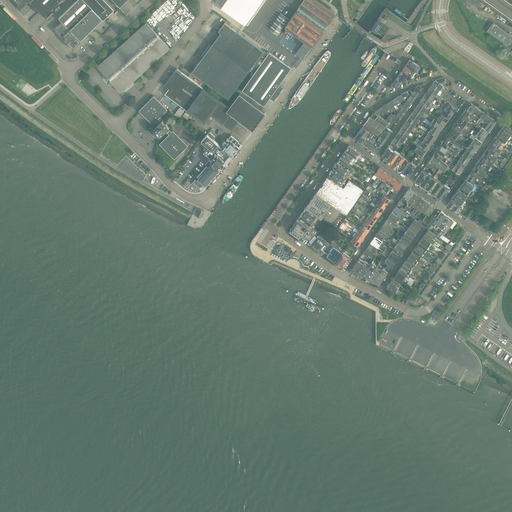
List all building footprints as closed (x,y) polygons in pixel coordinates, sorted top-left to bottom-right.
[(30,0),(29,2),(43,16),(59,0),(30,0)] [(102,20),(105,17),(113,10),(103,0),(77,0),(58,19),(62,22),(57,26),(53,29),(72,49),(80,41),(80,40),(101,19),(102,20)] [(236,0),(225,0),(225,1),(238,10),(242,4),(236,0)] [(249,0),(244,0),(242,4),(255,13),(259,7),(249,0)] [(323,30),(327,24),(328,25),(331,20),(330,20),(331,19),(335,15),(334,14),(315,0),(303,0),(296,11),(297,11),(296,12),(296,11),(285,27),(285,28),(286,29),(283,33),(285,35),(288,30),(304,42),(295,55),(302,60),(310,47),(306,44),(307,43),(311,47),(312,46),(316,42),(315,41),(315,40),(316,41),(319,36),(319,35),(320,36),(323,31),(323,30)] [(225,1),(221,8),(233,17),(238,10),(225,1)] [(242,4),(238,10),(250,19),(255,13),(242,4)] [(238,10),(233,17),(244,24),(246,25),(250,19),(238,10)] [(289,19),(281,13),(269,29),(277,35),(289,19)] [(376,33),(383,24),(383,23),(379,20),(378,20),(372,29),(372,30),(376,33)] [(132,82),(162,55),(170,48),(146,22),(114,51),(115,53),(114,54),(113,53),(99,65),(109,76),(110,75),(113,79),(112,80),(122,90),(130,83),(129,82),(131,81),(132,82)] [(228,99),(263,51),(225,23),(218,31),(221,33),(205,55),(203,55),(202,57),(203,57),(192,72),(228,99)] [(486,28),(486,29),(487,30),(487,31),(507,45),(508,45),(509,45),(510,45),(510,44),(511,44),(511,42),(511,38),(511,35),(511,36),(494,23),(493,23),(492,23),(492,24),(490,23),(486,27),(486,28)] [(279,84),(291,68),(282,61),(269,52),(242,90),(264,106),(270,98),(274,101),(283,87),(279,84)] [(406,65),(415,72),(419,66),(410,60),(406,65)] [(402,71),(407,74),(411,77),(415,72),(406,65),(402,71)] [(229,107),(203,88),(177,68),(173,74),(165,85),(168,88),(164,93),(185,109),(186,110),(187,110),(204,123),(210,115),(231,130),(239,120),(252,131),(265,113),(239,94),(229,107)] [(402,71),(397,78),(403,81),(404,80),(406,76),(407,74),(402,71)] [(392,85),(390,88),(391,88),(402,83),(403,81),(397,78),(393,84),(392,85)] [(446,87),(448,89),(450,86),(448,85),(446,87),(445,86),(443,84),(444,84),(446,83),(444,78),(435,80),(445,87),(446,87)] [(433,83),(446,92),(447,91),(443,88),(445,87),(435,80),(433,83)] [(414,90),(419,93),(423,87),(425,84),(424,83),(417,86),(414,90)] [(431,87),(443,96),(446,92),(433,83),(431,87)] [(402,93),(401,94),(405,99),(409,93),(411,90),(414,91),(414,90),(417,86),(407,90),(402,93)] [(440,96),(442,98),(443,96),(431,87),(428,90),(435,95),(439,98),(440,96)] [(411,90),(409,93),(411,95),(415,98),(419,93),(414,90),(414,91),(411,90)] [(426,93),(433,98),(435,95),(428,90),(426,93)] [(409,93),(405,99),(407,100),(412,103),(415,98),(411,95),(409,93)] [(423,97),(431,102),(433,98),(426,93),(423,97)] [(401,94),(396,97),(400,103),(399,103),(400,104),(401,105),(401,104),(405,99),(401,94)] [(157,118),(166,109),(154,97),(140,111),(152,123),(155,120),(159,124),(161,121),(157,118)] [(396,97),(392,100),(395,105),(394,106),(396,109),(399,107),(401,105),(400,104),(399,103),(400,103),(396,97)] [(421,100),(432,108),(434,104),(431,102),(423,97),(421,100)] [(405,99),(401,104),(403,105),(408,108),(412,103),(407,100),(405,99)] [(392,100),(387,103),(390,108),(392,112),(394,111),(396,109),(394,106),(395,105),(392,100)] [(419,103),(429,111),(430,111),(431,109),(431,108),(432,108),(421,100),(419,103)] [(443,104),(454,112),(457,108),(450,103),(447,101),(445,103),(444,103),(443,104)] [(387,103),(382,107),(387,115),(389,113),(391,112),(392,112),(390,108),(387,103)] [(416,107),(427,114),(429,111),(419,103),(416,107)] [(466,109),(470,112),(475,106),(471,103),(470,104),(469,103),(466,109)] [(399,107),(396,109),(397,110),(399,111),(400,110),(404,113),(405,113),(408,108),(403,105),(401,104),(401,105),(399,107)] [(441,108),(451,115),(454,112),(443,104),(441,108)] [(472,115),(475,116),(479,109),(475,106),(470,112),(470,113),(472,115)] [(382,107),(376,111),(381,115),(384,117),(387,115),(382,107)] [(414,110),(425,118),(425,117),(427,114),(416,107),(414,110)] [(438,111),(449,119),(451,115),(441,108),(438,111)] [(470,118),(474,121),(476,117),(475,116),(472,115),(470,113),(470,112),(466,109),(463,113),(470,118)] [(475,122),(476,122),(483,112),(479,109),(475,116),(476,117),(474,121),(475,122)] [(394,114),(401,119),(404,113),(400,110),(399,111),(397,110),(394,114)] [(412,113),(422,121),(425,118),(414,110),(412,113)] [(439,117),(447,122),(449,119),(438,111),(437,110),(436,112),(441,115),(439,117)] [(373,113),(371,116),(385,126),(391,119),(392,117),(390,116),(389,115),(386,119),(375,112),(374,112),(376,113),(375,114),(374,113),(373,113)] [(477,123),(478,124),(480,121),(482,121),(487,115),(483,112),(476,122),(477,123)] [(391,113),(390,116),(392,117),(391,119),(397,124),(401,119),(394,114),(394,115),(391,113)] [(409,117),(420,124),(422,122),(422,121),(412,113),(409,117)] [(460,117),(475,127),(477,123),(476,122),(475,122),(474,123),(469,120),(470,118),(463,113),(460,117)] [(484,123),(487,125),(492,118),(487,115),(482,121),(484,123)] [(364,125),(378,135),(384,127),(370,116),(364,125)] [(407,120),(418,128),(420,124),(409,117),(407,120)] [(433,118),(444,126),(447,122),(439,117),(438,119),(435,117),(433,118)] [(470,126),(474,129),(474,128),(475,127),(460,117),(458,120),(465,125),(466,125),(468,126),(470,126)] [(431,122),(442,129),(444,126),(433,118),(431,122)] [(482,127),(489,132),(496,122),(496,121),(492,118),(487,125),(484,123),(482,127)] [(405,124),(415,131),(418,128),(407,120),(405,124)] [(466,131),(468,132),(469,131),(464,127),(465,125),(458,120),(455,124),(466,131)] [(161,136),(166,131),(168,128),(169,128),(167,125),(167,124),(166,123),(165,123),(162,121),(161,121),(159,124),(154,129),(154,130),(154,132),(154,133),(157,136),(158,136),(160,136),(161,136)] [(426,124),(439,133),(442,129),(431,122),(430,124),(427,122),(426,123),(426,124)] [(475,127),(487,135),(489,132),(482,127),(481,126),(480,127),(481,128),(480,129),(480,128),(478,126),(479,125),(478,124),(477,123),(475,127)] [(502,128),(511,134),(511,132),(511,127),(505,123),(502,128)] [(411,130),(414,133),(415,131),(405,124),(402,127),(409,132),(411,130)] [(427,129),(437,136),(439,133),(426,124),(425,126),(428,128),(427,129)] [(460,132),(464,135),(466,132),(466,131),(455,124),(453,127),(460,132)] [(354,138),(361,143),(366,135),(367,136),(368,137),(370,134),(371,132),(363,126),(354,138)] [(380,136),(386,140),(392,131),(385,126),(383,129),(384,130),(380,136)] [(400,130),(407,135),(409,132),(402,127),(400,130)] [(451,130),(462,138),(462,137),(463,136),(462,136),(459,134),(460,132),(453,127),(451,130)] [(477,133),(485,138),(487,135),(475,127),(474,128),(476,130),(478,132),(477,133)] [(187,144),(172,130),(171,131),(168,128),(166,131),(168,133),(158,143),(173,158),(187,144)] [(421,130),(434,140),(437,136),(427,129),(426,131),(422,128),(421,130)] [(499,132),(508,138),(509,136),(511,137),(511,134),(502,128),(499,132)] [(195,179),(191,183),(200,191),(204,187),(203,186),(204,185),(205,186),(219,170),(219,169),(220,168),(221,169),(224,164),(223,163),(225,161),(225,160),(230,155),(231,157),(239,148),(239,147),(241,145),(238,143),(238,142),(231,136),(230,137),(229,138),(228,137),(227,138),(227,139),(229,141),(227,143),(224,140),(221,143),(222,143),(220,146),(218,144),(213,139),(215,137),(211,134),(214,131),(212,129),(207,134),(201,141),(205,144),(209,148),(203,153),(206,156),(210,159),(205,165),(208,167),(198,179),(199,180),(198,181),(195,179)] [(422,136),(432,143),(434,140),(421,130),(419,129),(418,131),(423,135),(422,136)] [(397,134),(405,139),(407,135),(400,130),(397,134)] [(457,138),(461,141),(463,139),(462,138),(451,130),(448,134),(456,139),(457,138)] [(362,143),(365,146),(374,134),(371,132),(370,134),(371,135),(369,137),(368,137),(367,136),(362,143)] [(503,142),(504,143),(506,141),(507,141),(509,139),(508,138),(499,132),(496,136),(503,142)] [(475,136),(482,142),(485,138),(477,133),(475,136)] [(365,146),(369,148),(374,141),(372,139),(375,135),(374,134),(365,146)] [(395,137),(402,142),(405,139),(397,134),(395,137)] [(417,138),(429,147),(432,143),(422,136),(419,134),(417,138)] [(448,134),(446,137),(460,148),(461,146),(462,145),(463,144),(461,143),(460,144),(457,142),(457,143),(454,141),(456,139),(448,134)] [(472,139),(480,145),(482,142),(475,136),(471,134),(469,137),(472,139)] [(493,140),(504,147),(506,144),(504,143),(503,142),(496,136),(493,140)] [(396,147),(398,148),(402,142),(395,137),(392,141),(396,144),(395,145),(396,147)] [(454,146),(459,149),(460,148),(446,137),(443,141),(451,146),(452,145),(454,146)] [(470,143),(478,148),(480,145),(472,139),(471,140),(467,137),(466,140),(470,143)] [(414,141),(427,150),(429,147),(417,138),(414,141)] [(491,143),(503,152),(504,150),(503,149),(504,147),(493,140),(491,143)] [(369,148),(376,153),(382,145),(378,142),(377,141),(376,142),(374,141),(369,148)] [(413,149),(417,152),(423,156),(427,150),(414,141),(412,143),(416,145),(413,149)] [(441,144),(455,155),(457,153),(458,151),(456,150),(454,151),(449,148),(451,146),(443,141),(441,144)] [(382,157),(386,161),(394,149),(396,147),(395,145),(391,143),(382,156),(382,157)] [(470,143),(468,146),(475,151),(478,148),(470,143)] [(489,146),(500,154),(501,152),(503,153),(503,152),(491,143),(489,146)] [(451,157),(453,158),(454,156),(455,155),(441,144),(438,148),(446,153),(447,151),(452,155),(451,157)] [(347,148),(345,151),(358,159),(360,161),(362,157),(363,155),(349,145),(347,149),(347,148)] [(462,145),(461,146),(473,155),(475,151),(468,146),(467,145),(466,147),(462,145)] [(464,153),(471,158),(473,155),(461,146),(460,148),(459,149),(459,150),(462,152),(464,153)] [(486,149),(497,157),(500,154),(489,146),(486,149)] [(447,159),(450,162),(452,159),(453,158),(451,157),(450,158),(445,155),(446,153),(438,148),(436,151),(447,159)] [(386,161),(392,164),(400,153),(394,149),(386,161)] [(484,153),(495,160),(497,157),(486,149),(484,153)] [(457,152),(457,153),(468,161),(471,158),(464,153),(462,155),(461,154),(460,154),(462,152),(459,150),(458,151),(457,152)] [(345,151),(342,156),(352,164),(354,161),(356,162),(358,159),(345,151)] [(433,155),(444,162),(447,159),(436,151),(433,155)] [(403,172),(408,176),(409,176),(423,156),(417,152),(411,161),(403,172)] [(392,164),(398,169),(406,157),(400,153),(392,164)] [(455,155),(454,156),(456,157),(457,155),(460,157),(459,159),(466,164),(468,161),(457,153),(455,155)] [(482,156),(493,164),(495,160),(484,153),(482,156)] [(439,168),(443,170),(447,165),(444,162),(433,155),(429,161),(435,164),(437,166),(439,168)] [(453,158),(452,159),(455,161),(456,162),(464,168),(466,164),(459,159),(458,161),(457,160),(456,159),(457,158),(456,157),(454,156),(453,158)] [(479,159),(490,167),(493,164),(482,156),(479,159)] [(349,170),(353,173),(355,170),(350,167),(349,168),(348,168),(349,167),(348,166),(350,163),(341,157),(337,162),(349,170)] [(398,169),(403,172),(411,161),(406,157),(398,169)] [(454,166),(461,171),(464,168),(456,162),(452,159),(450,162),(450,163),(452,164),(453,163),(455,164),(456,164),(454,166)] [(477,163),(488,170),(490,167),(479,159),(477,163)] [(346,176),(349,170),(337,162),(333,168),(334,168),(345,176),(346,176)] [(475,166),(486,173),(488,170),(477,163),(475,166)] [(447,166),(459,174),(461,171),(454,166),(453,165),(452,167),(449,164),(447,166)] [(416,182),(420,185),(428,174),(426,173),(429,169),(428,168),(425,166),(415,180),(416,182)] [(483,175),(485,176),(487,174),(486,173),(475,166),(473,169),(482,176),(483,175)] [(377,181),(379,178),(384,171),(382,169),(383,169),(380,167),(380,168),(379,167),(376,172),(374,175),(373,176),(372,178),(377,181)] [(328,176),(341,185),(347,177),(346,176),(345,176),(334,168),(332,171),(331,170),(329,173),(330,174),(328,176)] [(480,179),(482,180),(484,177),(482,176),(473,169),(470,172),(480,179)] [(377,185),(380,187),(382,184),(389,174),(387,173),(387,172),(385,170),(384,171),(379,178),(381,180),(377,185)] [(468,176),(478,183),(480,179),(470,172),(468,176)] [(386,188),(387,186),(393,177),(391,176),(392,175),(389,174),(382,184),(384,185),(384,186),(386,188)] [(420,185),(425,188),(433,178),(428,174),(420,185)] [(331,204),(346,215),(364,190),(349,180),(343,187),(341,185),(328,176),(323,183),(321,186),(316,193),(331,204)] [(474,185),(475,186),(478,183),(468,176),(466,179),(474,185)] [(385,194),(387,196),(390,190),(397,180),(396,179),(394,177),(393,177),(387,186),(389,188),(388,190),(385,194)] [(425,188),(431,192),(438,182),(433,178),(425,188)] [(470,189),(472,191),(474,189),(472,187),(474,185),(466,179),(462,184),(470,189)] [(389,197),(391,199),(402,184),(400,182),(401,182),(398,180),(398,181),(397,180),(390,190),(393,192),(389,197)] [(431,192),(436,196),(443,185),(438,182),(431,192)] [(467,194),(469,196),(471,193),(472,191),(470,189),(462,184),(459,188),(467,194)] [(436,196),(441,200),(449,189),(443,185),(436,196)] [(402,207),(407,200),(413,191),(410,188),(408,188),(396,206),(400,209),(402,207)] [(463,199),(465,201),(467,199),(464,198),(467,194),(459,188),(455,193),(463,199)] [(380,199),(388,204),(391,200),(377,190),(375,192),(382,196),(380,199)] [(405,212),(407,209),(418,194),(413,191),(407,200),(409,202),(405,207),(404,209),(402,207),(400,209),(405,212)] [(318,216),(321,218),(331,204),(316,193),(306,207),(318,216)] [(452,199),(462,206),(463,204),(461,203),(463,199),(455,193),(452,199)] [(407,209),(409,210),(413,205),(415,206),(422,197),(418,194),(407,209)] [(374,197),(373,200),(374,201),(385,208),(388,204),(380,199),(379,201),(374,197)] [(413,213),(415,215),(426,200),(422,197),(415,206),(417,208),(413,213)] [(447,204),(459,213),(463,207),(462,206),(452,199),(447,204)] [(415,215),(418,216),(422,211),(424,212),(430,203),(426,200),(415,215)] [(374,207),(382,212),(385,208),(374,201),(372,203),(371,203),(370,205),(374,207)] [(418,220),(423,224),(434,207),(434,206),(430,203),(424,212),(418,220)] [(404,215),(408,217),(409,215),(405,212),(400,209),(396,206),(394,208),(404,215)] [(302,212),(313,220),(314,218),(316,220),(318,216),(306,207),(302,212)] [(368,209),(379,217),(382,212),(374,207),(372,210),(369,207),(368,209)] [(392,212),(405,221),(406,219),(404,218),(404,217),(402,216),(404,215),(394,208),(392,212)] [(368,216),(376,221),(379,217),(368,209),(365,213),(368,216)] [(434,226),(436,228),(446,214),(441,211),(434,222),(436,223),(434,226)] [(299,217),(310,225),(311,223),(313,225),(315,221),(313,220),(302,212),(299,217)] [(398,219),(404,222),(405,221),(392,212),(390,215),(397,220),(398,219)] [(436,228),(440,231),(450,217),(446,214),(436,228)] [(398,226),(400,228),(401,226),(396,223),(397,220),(390,215),(387,219),(398,226)] [(362,218),(373,225),(376,221),(368,216),(367,218),(363,216),(362,218)] [(305,238),(310,241),(314,236),(318,231),(310,225),(299,217),(291,228),(291,229),(289,232),(299,239),(301,236),(301,237),(302,236),(305,238)] [(410,221),(420,228),(422,224),(412,217),(410,221)] [(440,231),(445,234),(454,220),(450,217),(440,231)] [(362,224),(370,229),(373,225),(362,218),(361,220),(364,222),(362,224)] [(393,226),(396,228),(398,226),(387,219),(385,222),(392,227),(393,226)] [(410,226),(417,231),(420,228),(410,221),(406,219),(405,221),(404,222),(406,223),(407,221),(409,222),(409,223),(411,224),(410,226)] [(382,225),(396,235),(396,234),(397,233),(391,229),(392,227),(385,222),(382,225)] [(356,226),(367,234),(370,229),(362,224),(361,227),(357,224),(356,224),(355,225),(356,226)] [(402,226),(415,235),(417,231),(410,226),(408,228),(403,224),(402,226)] [(389,232),(394,236),(396,235),(382,225),(380,229),(387,234),(389,232)] [(355,228),(353,230),(364,238),(367,234),(356,226),(355,227),(355,228)] [(405,233),(412,238),(415,235),(402,226),(401,226),(400,228),(399,229),(401,230),(402,228),(404,229),(406,231),(405,233)] [(388,240),(388,239),(389,238),(386,236),(387,234),(380,229),(378,232),(388,240)] [(397,233),(410,242),(412,238),(405,233),(403,235),(401,233),(400,232),(401,230),(399,229),(397,233)] [(321,249),(325,252),(330,244),(327,242),(320,236),(323,232),(320,230),(319,232),(318,231),(314,236),(309,242),(311,244),(319,251),(321,249)] [(351,233),(350,235),(361,242),(364,238),(353,230),(351,233)] [(425,233),(438,243),(440,241),(434,237),(436,235),(428,230),(425,233)] [(350,241),(358,247),(361,242),(350,235),(347,232),(345,234),(352,239),(350,241)] [(384,239),(390,243),(391,241),(388,239),(388,240),(378,232),(375,236),(383,241),(384,239)] [(400,240),(407,245),(410,242),(397,233),(396,234),(401,238),(400,240)] [(423,237),(433,244),(436,246),(438,243),(425,233),(423,237)] [(447,238),(439,233),(438,234),(437,235),(445,241),(447,238)] [(373,239),(386,248),(387,247),(381,243),(383,241),(375,236),(373,239)] [(421,240),(434,249),(435,248),(432,246),(433,244),(423,237),(421,240)] [(393,241),(405,249),(407,245),(400,240),(399,242),(393,238),(392,240),(393,241)] [(379,247),(384,250),(385,250),(386,248),(373,239),(370,243),(377,247),(378,248),(379,247)] [(434,249),(421,240),(418,244),(428,251),(430,249),(432,251),(434,249)] [(395,247),(402,252),(405,249),(393,241),(393,242),(395,243),(394,244),(396,245),(395,247)] [(272,254),(287,260),(292,248),(277,242),(272,254)] [(327,256),(335,262),(343,251),(331,242),(330,244),(325,252),(328,254),(327,256)] [(347,247),(354,252),(357,247),(350,242),(347,247)] [(367,248),(375,253),(377,251),(375,250),(377,247),(370,243),(367,248)] [(416,247),(429,256),(430,255),(427,253),(428,251),(418,244),(416,247)] [(387,247),(400,256),(402,252),(395,247),(394,249),(388,245),(387,247)] [(390,254),(397,259),(400,256),(387,247),(386,248),(385,250),(386,251),(387,249),(391,252),(390,254)] [(429,256),(416,247),(413,251),(423,258),(425,256),(427,258),(429,256)] [(369,255),(371,256),(372,254),(374,255),(375,253),(367,248),(364,252),(369,255)] [(383,254),(395,262),(397,259),(390,254),(389,255),(385,253),(386,251),(385,250),(384,250),(382,253),(383,254)] [(411,254),(424,263),(425,262),(422,260),(423,258),(413,251),(411,254)] [(342,268),(343,268),(350,257),(343,252),(336,263),(339,265),(340,267),(341,268),(342,268)] [(381,258),(392,266),(395,262),(383,254),(381,258)] [(408,258),(418,265),(419,263),(423,265),(424,263),(411,254),(408,258)] [(355,275),(356,274),(364,261),(359,258),(350,271),(350,272),(351,273),(352,274),(353,273),(355,275)] [(406,261),(419,270),(420,268),(417,266),(418,265),(408,258),(406,261)] [(361,277),(362,275),(370,264),(365,260),(364,261),(356,274),(356,275),(358,276),(361,277)] [(403,265),(411,270),(412,268),(418,272),(419,270),(406,261),(403,265)] [(365,277),(366,278),(367,278),(368,278),(376,266),(371,262),(370,264),(362,275),(364,276),(365,276),(365,277)] [(431,264),(427,270),(433,274),(437,268),(431,264)] [(401,268),(414,277),(415,276),(412,273),(413,271),(411,270),(403,265),(401,268)] [(373,282),(374,281),(382,270),(376,266),(368,278),(370,280),(370,281),(372,282),(373,282)] [(376,284),(377,285),(378,285),(378,284),(379,285),(388,272),(383,268),(382,270),(374,281),(376,283),(376,284)] [(398,271),(409,279),(410,277),(414,280),(415,278),(414,277),(401,268),(398,271)] [(409,279),(398,271),(396,275),(409,284),(411,286),(413,282),(409,279)] [(409,284),(396,275),(393,278),(401,284),(402,282),(408,286),(409,284)] [(398,287),(402,290),(404,291),(405,290),(399,285),(401,284),(393,278),(391,282),(398,287)] [(398,287),(391,282),(387,287),(387,288),(390,290),(395,292),(398,287)]
